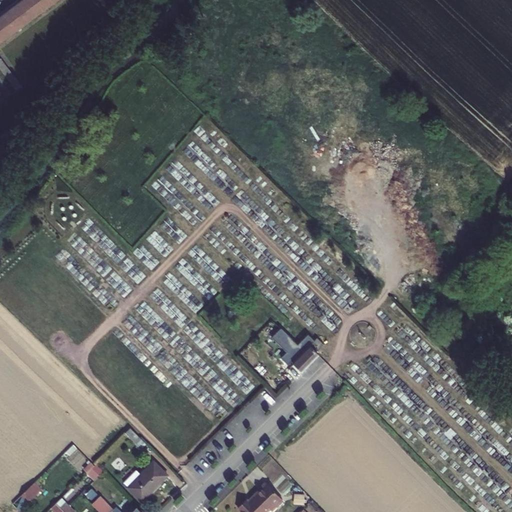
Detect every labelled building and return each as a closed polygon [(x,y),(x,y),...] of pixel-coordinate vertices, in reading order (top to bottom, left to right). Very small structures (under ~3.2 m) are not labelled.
[(0,42),(56,0),(21,0),(0,16),(0,42)] [(0,69),(16,91),(22,86),(1,58),(0,58),(0,69)] [(282,352),(294,340),(281,327),(269,339),(282,352)] [(301,371),(317,354),(314,350),(309,345),(314,340),(307,334),(296,345),(298,348),(288,358),(301,371)] [(309,345),(314,350),(321,343),(316,338),(314,340),(309,345)] [(250,348),(247,346),(240,353),(243,355),(250,348)] [(274,360),(283,369),(288,364),(279,355),(274,360)] [(254,368),(275,389),(282,383),(261,361),(254,368)] [(137,436),(129,428),(124,432),(133,441),(137,436)] [(141,501),(167,475),(153,461),(140,473),(136,470),(123,483),(141,501)] [(88,470),(95,478),(102,472),(95,464),(93,465),(88,470)] [(17,496),(23,504),(43,490),(36,481),(17,496)] [(246,498),(237,506),(242,511),(264,511),(269,508),(271,509),(282,498),(265,481),(258,488),(259,488),(247,499),(246,498)] [(64,511),(63,510),(59,507),(55,502),(50,507),(55,511),(64,511)] [(64,502),(59,507),(63,510),(68,505),(64,502)] [(99,511),(116,511),(115,511),(112,511),(102,502),(96,509),(99,511)]
